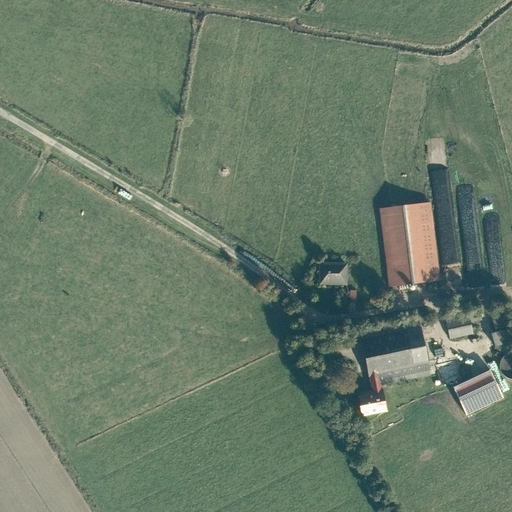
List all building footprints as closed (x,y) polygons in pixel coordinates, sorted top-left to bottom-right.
[(429,203),(379,210),(391,289),(440,282),(429,203)] [(347,287),(348,266),(321,264),(320,285),(347,287)] [(496,333),(491,334),(495,348),(509,345),(501,312),(491,315),(496,333)] [(470,316),(446,320),(449,338),(473,335),(470,316)] [(431,374),(420,324),(361,336),(370,386),(431,374)] [(502,399),(489,373),(454,390),(467,416),(502,399)] [(363,415),(387,411),(382,384),(370,386),(371,390),(366,391),(367,395),(359,396),(363,415)]
